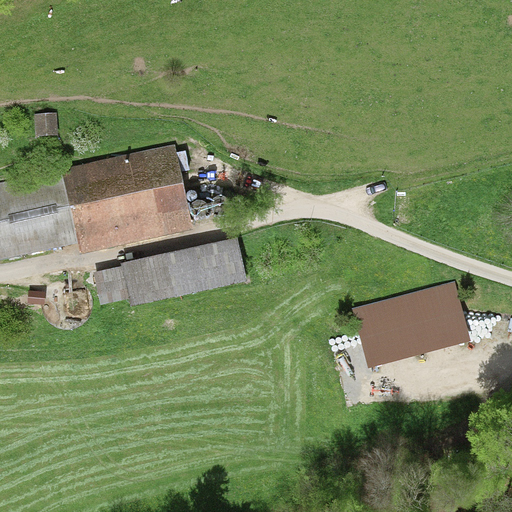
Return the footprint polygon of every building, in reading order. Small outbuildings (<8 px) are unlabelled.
[(39,119),(41,139),(60,137),(58,117),(39,119)] [(177,149),(67,173),(82,241),(84,252),(194,229),(177,149)] [(0,259),(82,241),(67,173),(0,187),(0,259)] [(241,244),(128,268),(134,298),(136,309),(249,285),(241,244)] [(104,304),(134,298),(128,268),(98,274),(104,304)] [(455,286),(360,313),(377,370),(471,343),(455,286)]
